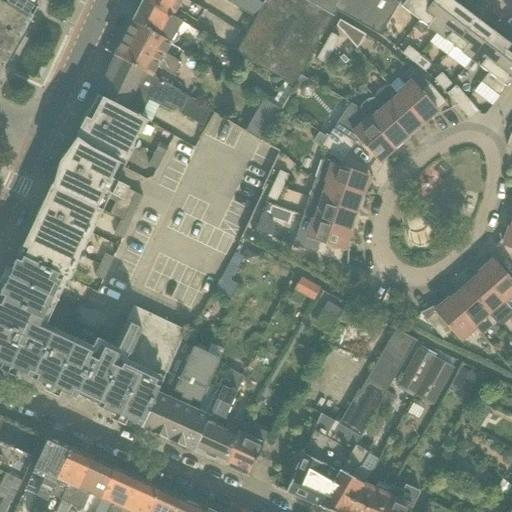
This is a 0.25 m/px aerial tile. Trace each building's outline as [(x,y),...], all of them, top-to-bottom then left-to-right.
[(0,0),(0,26),(20,38),(31,19),(0,0)] [(0,0),(31,19),(42,1),(40,0),(0,0)] [(143,0),(143,1),(173,18),(178,10),(199,22),(206,11),(187,0),(143,0)] [(206,11),(208,12),(213,0),(227,0),(257,17),(264,6),(263,5),(254,0),(187,0),(206,11)] [(397,3),(399,0),(265,0),(263,5),(264,6),(257,17),(236,55),(295,89),(302,76),(336,18),(333,17),(336,10),(379,35),(397,3)] [(399,0),(397,3),(419,20),(435,0),(399,0)] [(437,34),(456,8),(447,1),(446,0),(435,0),(419,20),(413,28),(421,34),(427,27),(437,34)] [(180,36),(179,32),(183,25),(173,19),(173,18),(143,1),(133,22),(170,42),(169,45),(172,46),(173,44),(178,42),(179,39),(180,36)] [(469,15),(466,16),(456,8),(437,34),(454,47),(475,19),(469,15)] [(454,47),(471,60),(491,34),(481,27),(481,24),(475,19),(454,47)] [(178,63),(178,62),(167,55),(172,46),(169,45),(170,42),(133,22),(116,56),(143,73),(154,79),(160,68),(174,76),(180,65),(178,63)] [(0,64),(4,67),(20,38),(0,26),(0,64)] [(331,33),(324,46),(332,51),(339,38),(331,33)] [(503,41),(501,42),(491,34),(471,60),(489,73),(510,46),(503,41)] [(325,63),(332,51),(324,46),(317,58),(325,63)] [(481,83),(500,96),(511,80),(511,47),(510,46),(489,73),(481,83)] [(402,54),(414,63),(420,56),(408,47),(402,54)] [(349,61),(343,55),(340,58),(345,64),(349,61)] [(211,110),(190,98),(154,79),(143,73),(116,56),(97,96),(142,119),(150,102),(171,111),(173,106),(181,111),(180,114),(203,126),(211,110)] [(420,56),(414,63),(425,72),(431,65),(420,56)] [(399,79),(406,87),(397,96),(421,124),(424,123),(433,119),(431,116),(446,103),(430,84),(410,69),(399,79)] [(444,91),(452,85),(442,74),(434,80),(444,91)] [(304,82),(308,82),(308,79),(302,76),(295,89),(300,91),(300,87),(304,82)] [(421,124),(397,96),(389,86),(382,87),(376,93),(375,98),(407,137),(414,131),(415,133),(423,126),(421,125),(421,124)] [(454,102),(463,94),(456,86),(447,94),(454,102)] [(454,102),(471,121),(479,113),(463,94),(454,102)] [(142,119),(97,96),(85,119),(131,142),(142,119)] [(407,137),(375,98),(368,100),(362,105),(360,111),(367,120),(392,150),(395,148),(396,150),(404,143),(402,141),(407,137)] [(263,99),(245,132),(261,141),(279,108),(263,99)] [(392,150),(367,120),(360,111),(357,108),(340,133),(355,143),(359,139),(378,162),(385,157),(387,159),(393,151),(392,150)] [(85,119),(73,142),(119,165),(131,142),(85,119)] [(334,129),(327,139),(348,153),(355,143),(340,133),(334,129)] [(321,148),(327,139),(319,133),(312,143),(321,148)] [(321,148),(342,162),(348,153),(327,139),(321,148)] [(105,191),(112,195),(109,200),(116,203),(110,214),(122,220),(135,192),(115,182),(113,178),(119,165),(73,142),(49,192),(95,214),(105,191)] [(160,143),(155,154),(163,158),(168,146),(160,143)] [(163,158),(155,154),(150,165),(157,169),(163,158)] [(326,183),(362,196),(363,194),(364,194),(369,186),(366,184),(369,176),(322,160),(315,179),(327,183),(326,183)] [(280,172),(274,185),(284,189),(290,176),(280,172)] [(309,198),(356,214),(359,206),(361,207),(364,198),(362,197),(362,196),(326,183),(327,183),(315,179),(309,198)] [(284,189),(274,185),(268,198),(277,202),(284,189)] [(65,277),(95,214),(49,192),(19,255),(65,277)] [(122,220),(130,224),(133,218),(143,196),(135,192),(122,220)] [(303,215),(350,231),(351,230),(353,231),(356,221),(354,221),(356,214),(309,198),(303,215)] [(276,229),(267,215),(262,213),(256,231),(273,237),(276,229)] [(316,253),(340,262),(346,242),(349,244),(350,234),(350,233),(350,231),(303,215),(296,234),(319,242),(316,253)] [(122,240),(130,224),(122,220),(114,236),(122,240)] [(504,247),(511,249),(511,229),(510,229),(509,229),(503,237),(506,238),(504,247)] [(264,259),(247,250),(242,258),(260,268),(264,259)] [(100,266),(108,269),(114,258),(106,254),(100,266)] [(58,305),(70,279),(65,277),(19,255),(18,256),(20,257),(13,272),(16,273),(12,282),(58,305)] [(481,272),(478,274),(504,303),(511,295),(511,280),(495,260),(488,266),(486,263),(480,272),(481,272)] [(103,281),(108,269),(100,266),(95,277),(103,281)] [(489,316),(504,303),(478,274),(478,275),(477,273),(469,279),(470,281),(464,287),(489,316)] [(321,288),(302,277),(294,290),(314,301),(321,288)] [(0,295),(0,300),(49,325),(58,305),(12,282),(7,292),(2,290),(0,295)] [(452,298),(449,300),(474,328),(482,337),(497,325),(489,316),(464,287),(459,291),(458,289),(450,296),(452,298)] [(442,306),(426,320),(443,339),(452,331),(460,341),(474,328),(449,300),(448,299),(440,304),(442,306)] [(48,327),(49,325),(0,300),(0,326),(40,346),(48,327)] [(335,321),(342,310),(328,301),(321,313),(335,321)] [(31,378),(33,379),(34,377),(75,396),(75,399),(76,399),(78,396),(98,405),(97,406),(99,407),(99,405),(112,411),(114,406),(132,415),(130,419),(142,425),(141,427),(142,428),(158,393),(179,344),(185,330),(136,307),(134,307),(127,322),(125,322),(114,346),(97,339),(93,348),(48,327),(40,346),(27,374),(32,376),(31,378)] [(17,369),(27,374),(40,346),(0,326),(0,360),(5,363),(6,361),(18,367),(17,369)] [(333,421),(321,414),(313,431),(349,455),(355,445),(356,445),(361,436),(380,405),(388,391),(416,340),(396,330),(361,390),(359,389),(339,424),(333,421)] [(172,399),(159,393),(158,393),(142,428),(194,451),(210,416),(188,407),(192,399),(201,403),(220,361),(219,361),(223,353),(224,350),(212,343),(207,354),(195,348),(175,391),(182,394),(179,402),(172,399)] [(398,384),(400,385),(397,389),(413,397),(414,395),(434,358),(435,359),(437,355),(421,347),(420,349),(418,348),(417,351),(398,384)] [(453,367),(435,359),(434,358),(414,395),(434,405),(453,367)] [(461,383),(467,371),(462,368),(453,385),(467,393),(470,388),(461,383)] [(238,392),(236,391),(243,375),(231,370),(224,386),(210,417),(210,416),(194,451),(224,464),(238,433),(217,424),(220,417),(226,419),(238,392)] [(396,396),(388,391),(380,405),(388,409),(396,396)] [(488,415),(491,409),(479,404),(477,408),(488,415)] [(224,464),(249,476),(268,434),(243,423),(239,434),(238,433),(224,464)] [(35,447),(41,435),(29,430),(24,442),(35,447)] [(313,431),(286,492),(319,507),(349,455),(313,431)] [(38,511),(40,511),(49,494),(71,448),(49,438),(32,474),(43,479),(31,508),(38,511)] [(33,459),(0,443),(0,472),(5,474),(2,479),(19,487),(33,459)] [(330,511),(347,511),(363,485),(362,485),(366,480),(356,475),(355,478),(351,476),(356,467),(362,466),(369,453),(356,445),(355,445),(349,455),(319,507),(330,511)] [(54,511),(68,511),(72,504),(92,458),(71,448),(49,494),(60,499),(54,511)] [(450,466),(456,455),(445,449),(445,450),(439,460),(450,466)] [(83,510),(90,496),(100,501),(115,468),(92,458),(72,504),(83,510)] [(121,511),(137,478),(115,468),(100,501),(101,501),(95,511),(121,511)] [(147,511),(159,488),(137,478),(121,511),(147,511)] [(0,484),(0,497),(12,503),(19,487),(2,479),(0,484)] [(374,490),(363,485),(347,511),(378,511),(388,492),(388,491),(377,485),(374,490)] [(378,511),(409,511),(412,507),(416,499),(391,487),(389,491),(388,491),(388,492),(378,511)] [(174,511),(182,498),(159,488),(147,511),(174,511)] [(207,511),(208,510),(182,498),(174,511),(207,511)]
